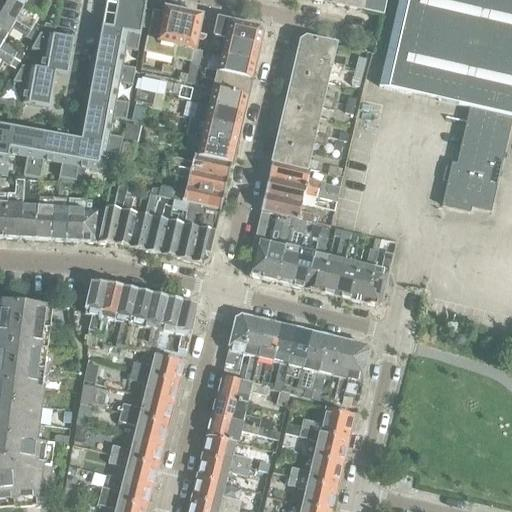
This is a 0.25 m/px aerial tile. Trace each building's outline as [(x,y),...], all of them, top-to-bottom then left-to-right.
[(38,19),(6,0),(0,0),(0,14),(36,35),(40,28),(35,25),(38,19)] [(51,6),(40,0),(6,0),(38,19),(39,19),(43,12),(46,14),(51,6)] [(107,0),(104,21),(103,29),(141,36),(142,27),(147,0),(107,0)] [(330,0),(329,6),(347,9),(348,0),(330,0)] [(348,0),(347,9),(364,13),(366,0),(348,0)] [(366,0),(364,13),(382,17),(385,0),(366,0)] [(511,0),(399,0),(379,89),(470,109),(457,167),(452,166),(451,170),(446,169),(443,182),(448,184),(443,208),(470,215),(472,210),(491,214),(511,122),(511,0)] [(151,26),(145,52),(153,54),(156,42),(157,42),(157,45),(168,48),(165,59),(174,61),(184,15),(152,8),(148,25),(151,26)] [(0,14),(0,33),(8,38),(12,31),(31,43),(36,35),(0,14)] [(202,19),(184,15),(174,61),(184,63),(186,52),(193,54),(194,54),(195,51),(197,41),(198,35),(202,19)] [(216,29),(214,39),(260,50),(263,36),(259,30),(230,24),(218,21),(216,29)] [(46,25),(40,35),(54,38),(56,27),(46,25)] [(103,29),(96,63),(123,68),(126,51),(138,53),(141,36),(103,29)] [(8,38),(0,33),(0,52),(20,64),(24,57),(4,45),(8,38)] [(40,35),(32,51),(45,54),(41,71),(57,74),(56,76),(68,78),(75,42),(54,38),(40,35)] [(214,39),(212,48),(222,50),(220,58),(256,66),(260,50),(214,39)] [(297,58),(345,69),(347,60),(334,57),(336,47),(307,41),(301,44),(297,58)] [(193,54),(190,68),(196,69),(199,70),(202,53),(195,51),(194,54),(193,54)] [(20,64),(0,52),(0,65),(1,63),(9,68),(9,67),(16,71),(20,64)] [(207,63),(205,72),(252,83),(256,66),(220,58),(219,65),(207,63)] [(297,58),(293,76),(329,84),(331,76),(343,79),(345,69),(297,58)] [(358,59),(355,73),(363,75),(367,61),(358,59)] [(96,63),(90,98),(117,103),(120,85),(131,87),(135,70),(123,68),(96,63)] [(163,66),(161,74),(171,77),(173,69),(163,66)] [(22,68),(13,84),(27,86),(23,106),(50,110),(56,76),(57,74),(41,71),(22,68)] [(196,69),(190,68),(188,77),(186,86),(195,87),(199,70),(196,69)] [(252,83),(205,72),(203,81),(214,84),(212,91),(248,99),(252,83)] [(360,88),(363,75),(355,73),(352,87),(360,88)] [(181,76),(179,84),(186,86),(188,77),(181,76)] [(293,76),(289,93),(336,105),(339,95),(327,92),(329,84),(293,76)] [(143,82),(141,92),(154,95),(156,95),(159,96),(164,97),(167,86),(144,80),(143,82)] [(154,95),(141,92),(138,91),(135,103),(151,107),(152,103),(154,95)] [(248,99),(212,91),(211,98),(199,96),(197,105),(244,116),(248,99)] [(336,105),(289,93),(285,111),(321,119),(323,112),(334,114),(336,105)] [(154,95),(152,103),(164,106),(166,98),(164,97),(159,96),(156,95),(154,95)] [(90,98),(84,133),(110,138),(114,120),(125,122),(128,105),(117,103),(90,98)] [(0,101),(0,109),(14,112),(15,104),(0,101)] [(357,110),(359,103),(348,101),(347,107),(357,110)] [(244,116),(197,105),(195,115),(198,115),(196,123),(204,125),(240,133),(244,116)] [(356,116),(357,110),(347,107),(345,114),(356,116)] [(321,119),(285,111),(281,128),(328,140),(330,130),(319,127),(321,119)] [(192,129),(189,139),(236,150),(240,133),(204,125),(203,132),(192,129)] [(127,126),(124,141),(138,144),(142,129),(127,126)] [(0,165),(8,167),(10,157),(15,130),(0,127),(0,165)] [(281,128),(277,146),(312,154),(314,147),(326,149),(328,140),(281,128)] [(15,130),(10,157),(27,160),(24,178),(41,181),(44,163),(49,136),(15,130)] [(82,142),(77,169),(86,171),(104,174),(107,155),(119,157),(122,140),(110,138),(84,133),(82,142)] [(347,144),(349,136),(340,134),(339,142),(344,144),(347,144)] [(49,136),(44,163),(62,166),(59,180),(75,183),(77,169),(82,142),(49,136)] [(236,150),(189,139),(187,148),(198,151),(197,157),(232,166),(236,150)] [(336,142),(333,152),(342,154),(344,144),(339,142),(336,142)] [(134,147),(123,144),(119,162),(132,165),(136,148),(134,147)] [(277,146),(273,163),(310,172),(310,173),(319,176),(322,165),(310,162),(312,154),(277,146)] [(232,166),(197,157),(194,157),(192,165),(170,160),(168,170),(174,171),(178,172),(178,171),(228,183),(232,166)] [(310,172),(273,163),(269,180),(338,197),(340,189),(320,184),(308,181),(310,173),(310,172)] [(340,179),(342,171),(329,168),(328,176),(340,179)] [(77,169),(75,183),(83,184),(86,171),(77,169)] [(178,172),(174,171),(173,174),(177,175),(176,178),(188,181),(186,189),(224,198),(228,183),(178,171),(178,172)] [(0,189),(10,190),(11,181),(0,180),(0,189)] [(269,180),(265,196),(303,205),(313,207),(315,200),(316,200),(336,205),(338,197),(269,180)] [(6,207),(4,240),(19,241),(23,183),(17,182),(16,197),(7,196),(6,207)] [(35,242),(37,197),(29,196),(30,184),(23,183),(19,241),(35,242)] [(114,246),(127,189),(119,187),(118,189),(113,211),(106,209),(98,244),(97,246),(114,246)] [(129,250),(137,216),(131,215),(133,204),(135,197),(138,191),(127,189),(114,246),(129,250)] [(161,189),(160,190),(158,199),(174,203),(181,204),(189,206),(205,210),(220,214),(224,198),(186,189),(185,197),(173,194),(174,192),(161,189)] [(152,191),(150,196),(152,197),(158,199),(160,190),(154,191),(152,191)] [(137,216),(129,250),(145,253),(158,199),(152,197),(150,196),(144,218),(137,216)] [(265,196),(260,214),(270,216),(276,218),(283,219),(291,222),(290,222),(306,226),(318,229),(320,220),(320,218),(318,218),(301,214),(303,205),(265,196)] [(37,197),(35,242),(50,243),(53,200),(39,199),(39,197),(37,197)] [(160,257),(169,223),(162,221),(165,207),(172,209),(174,203),(158,199),(145,253),(160,257)] [(62,200),(53,200),(50,243),(65,244),(68,201),(66,201),(65,200),(62,200)] [(68,201),(65,244),(81,245),(84,202),(68,201)] [(92,202),(84,202),(81,245),(97,246),(98,244),(99,235),(101,212),(92,211),(92,202)] [(169,223),(160,257),(176,261),(189,206),(174,203),(172,209),(171,214),(178,216),(176,225),(169,223)] [(205,210),(189,206),(176,261),(192,265),(200,230),(192,229),(195,215),(203,217),(205,210)] [(200,230),(192,265),(203,268),(208,264),(220,214),(205,210),(203,217),(210,219),(207,232),(200,230)] [(260,214),(246,274),(251,278),(261,281),(270,244),(264,242),(270,216),(260,214)] [(270,244),(261,281),(276,284),(290,222),(291,222),(283,219),(276,218),(270,244)] [(290,222),(276,284),(291,288),(306,226),(290,222)] [(306,226),(291,288),(306,291),(321,229),(318,229),(306,226)] [(321,229),(306,291),(320,295),(329,258),(323,257),(329,231),(321,229)] [(329,258),(320,295),(335,298),(347,246),(348,246),(351,235),(335,231),(333,239),(340,241),(335,260),(329,258)] [(351,235),(348,246),(354,247),(355,248),(358,237),(351,235)] [(375,240),(372,252),(379,253),(382,242),(375,240)] [(347,246),(335,298),(350,302),(359,265),(353,263),(357,248),(355,248),(354,247),(348,246),(347,246)] [(374,268),(375,269),(379,253),(377,253),(372,252),(369,251),(366,267),(359,265),(350,302),(365,305),(374,268)] [(389,273),(394,257),(385,255),(381,270),(375,269),(374,268),(365,305),(377,308),(382,305),(390,273),(389,273)] [(85,313),(84,317),(91,319),(88,331),(85,345),(85,346),(94,348),(95,337),(108,287),(91,285),(88,300),(85,313)] [(123,290),(108,287),(95,337),(104,339),(106,333),(108,321),(115,323),(123,290)] [(123,350),(137,293),(123,290),(115,323),(115,324),(120,326),(115,348),(123,350)] [(137,293),(123,350),(138,354),(141,343),(136,342),(138,330),(144,331),(152,297),(137,293)] [(141,343),(138,354),(154,357),(167,300),(152,297),(144,331),(150,333),(148,345),(141,343)] [(174,338),(182,304),(167,300),(154,357),(168,360),(170,353),(164,352),(164,349),(165,349),(168,336),(174,338)] [(0,344),(45,351),(47,335),(54,336),(55,326),(48,325),(51,309),(2,303),(0,317),(0,344)] [(194,307),(182,304),(174,338),(181,340),(177,355),(170,353),(168,360),(184,363),(190,338),(191,338),(197,312),(194,307)] [(242,358),(251,321),(241,318),(235,322),(224,366),(233,368),(236,356),(242,358)] [(251,321),(242,358),(249,359),(243,384),(251,386),(266,325),(251,321)] [(266,325),(251,386),(261,388),(267,389),(268,385),(262,383),(267,363),(272,365),(281,328),(266,325)] [(268,385),(267,389),(269,390),(268,392),(278,395),(296,332),(281,328),(272,365),(279,366),(274,386),(268,385)] [(296,332),(278,395),(289,397),(296,399),(298,391),(291,389),(293,380),(300,382),(311,335),(296,332)] [(298,391),(296,399),(302,400),(311,402),(326,339),(311,335),(300,382),(298,391)] [(326,339),(311,402),(318,403),(326,405),(327,399),(320,398),(325,377),(332,379),(341,343),(326,339)] [(327,399),(326,405),(341,408),(342,403),(347,382),(356,346),(341,343),(332,379),(339,381),(333,401),(327,399)] [(0,386),(1,387),(40,390),(42,376),(49,376),(50,366),(43,365),(45,351),(0,344),(0,386)] [(356,346),(347,382),(362,386),(363,382),(370,354),(366,349),(356,346)] [(179,385),(184,363),(154,357),(151,368),(133,364),(131,373),(179,385)] [(87,366),(83,384),(95,386),(99,368),(87,366)] [(223,371),(221,379),(222,379),(238,383),(240,374),(223,371)] [(179,385),(131,373),(129,382),(147,387),(144,399),(173,406),(179,385)] [(221,379),(216,399),(247,407),(250,396),(266,400),(268,392),(269,390),(267,389),(261,388),(251,386),(243,384),(238,383),(222,379),(221,379)] [(44,390),(40,390),(1,387),(0,394),(0,404),(42,408),(44,392),(44,390)] [(91,407),(94,389),(82,387),(79,405),(91,407)] [(286,410),(289,397),(278,395),(275,407),(286,410)] [(173,406),(144,399),(141,410),(123,406),(120,415),(168,427),(173,406)] [(216,399),(211,419),(272,434),(272,432),(274,424),(245,417),(247,407),(216,399)] [(355,412),(357,406),(342,403),(341,408),(355,412)] [(0,422),(39,426),(42,408),(0,404),(0,422)] [(300,430),(348,442),(354,417),(325,411),(322,426),(303,421),(300,430)] [(64,413),(63,423),(71,424),(73,414),(64,413)] [(168,427),(120,415),(118,424),(136,428),(133,440),(163,448),(168,427)] [(211,419),(206,439),(236,446),(236,445),(238,446),(241,434),(257,439),(277,443),(278,443),(280,434),(272,432),(272,434),(211,419)] [(0,440),(37,444),(39,426),(0,422),(0,440)] [(348,442),(300,430),(287,427),(285,436),(316,444),(313,459),(343,466),(348,442)] [(83,446),(86,430),(76,428),(73,444),(83,446)] [(53,446),(53,448),(67,450),(69,439),(55,436),(53,446)] [(206,439),(201,459),(249,471),(251,461),(233,457),(236,446),(206,439)] [(46,444),(37,444),(0,440),(0,507),(20,506),(36,505),(36,506),(40,505),(46,505),(51,468),(50,468),(53,446),(46,445),(46,444)] [(163,448),(133,440),(130,452),(112,447),(110,456),(157,468),(163,448)] [(79,460),(80,450),(72,448),(70,458),(79,460)] [(157,468),(110,456),(107,465),(125,470),(122,482),(152,489),(157,468)] [(201,459),(196,479),(226,487),(229,475),(247,479),(249,471),(201,459)] [(291,469),(289,478),(337,490),(343,466),(313,459),(309,474),(291,469)] [(260,464),(258,473),(268,475),(270,466),(260,464)] [(76,491),(78,478),(75,477),(77,468),(69,466),(65,488),(76,491)] [(331,511),(337,490),(289,478),(287,487),(305,492),(301,507),(322,511),(331,511)] [(196,479),(191,500),(236,511),(257,511),(259,508),(223,499),(226,487),(196,479)] [(152,489),(122,482),(120,494),(101,489),(99,498),(147,510),(152,489)] [(65,490),(61,510),(69,511),(75,511),(79,493),(76,492),(65,490)] [(146,511),(147,510),(99,498),(97,507),(115,511),(114,511),(146,511)] [(236,511),(191,500),(187,511),(236,511)]
